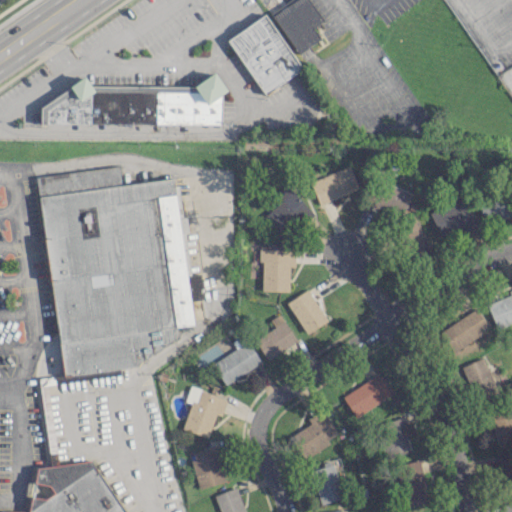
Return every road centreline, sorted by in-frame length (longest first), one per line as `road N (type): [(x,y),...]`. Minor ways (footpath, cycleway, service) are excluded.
road 1 (residential): [(257,425),(269,400),(472,265),(511,249)]
road 2 (residential): [(463,511),(445,427),(343,251)]
